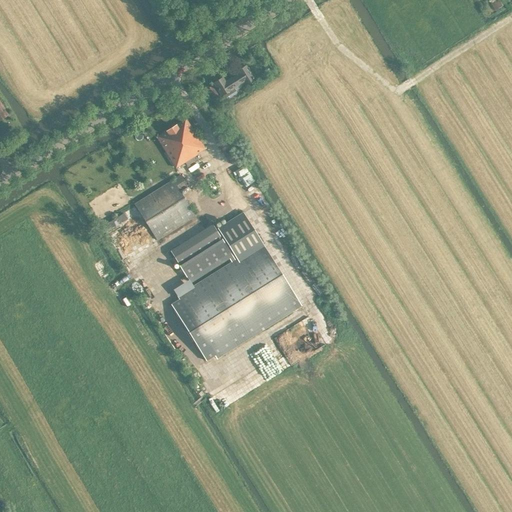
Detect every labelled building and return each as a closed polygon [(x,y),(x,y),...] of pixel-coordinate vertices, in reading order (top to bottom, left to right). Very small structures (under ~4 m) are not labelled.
[(499,0),(493,0),(491,1),(496,10),(503,6),(499,0)] [(245,85),(254,79),(246,66),(237,71),(238,73),(225,82),(222,77),(213,83),(221,96),(225,101),(237,93),(234,88),(243,82),(245,85)] [(0,120),(9,115),(0,101),(0,120)] [(156,137),(175,167),(184,162),(187,166),(196,160),(193,156),(205,149),(185,118),(156,137)] [(224,150),(230,147),(226,141),(221,144),(224,150)] [(227,153),(233,163),(240,158),(234,149),(227,153)] [(161,150),(154,153),(161,167),(168,164),(161,150)] [(134,204),(157,240),(196,216),(180,192),(188,187),(180,175),(134,204)] [(125,212),(108,221),(112,227),(128,218),(125,212)] [(179,299),(171,304),(206,361),(215,355),(217,359),(301,306),(243,212),(218,228),(236,258),(177,296),(179,299)]
